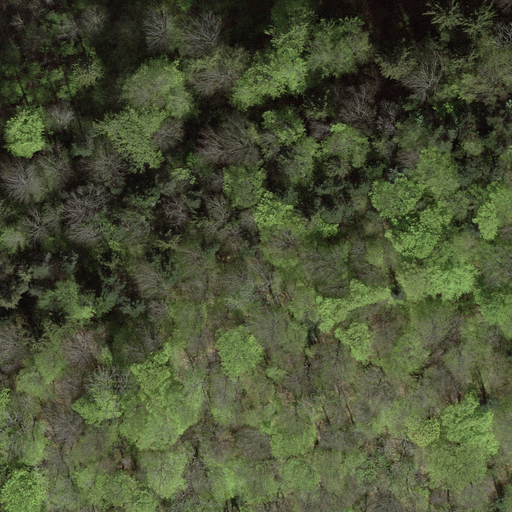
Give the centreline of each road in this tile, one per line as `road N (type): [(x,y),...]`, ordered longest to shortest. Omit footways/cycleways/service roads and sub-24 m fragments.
road 1 (track): [(0,333),(405,183),(511,154)]
road 2 (track): [(136,0),(0,61)]
